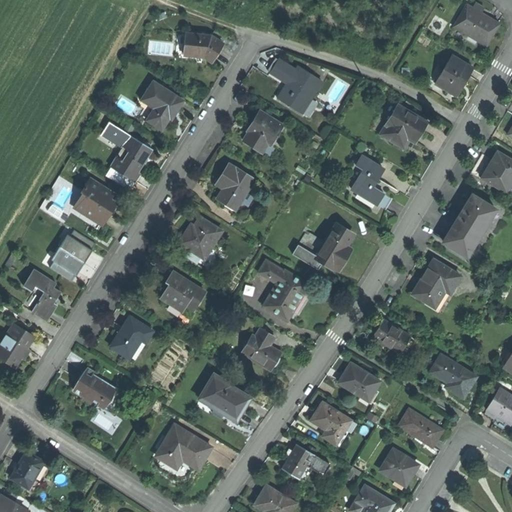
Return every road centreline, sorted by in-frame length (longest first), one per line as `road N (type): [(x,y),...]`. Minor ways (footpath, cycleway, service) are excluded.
road 1 (residential): [(19,412),(256,44),(294,46),(371,74),(469,125)]
road 2 (residential): [(213,511),(298,396),(469,125)]
road 3 (residential): [(169,511),(19,412)]
road 4 (residential): [(511,454),(465,437),(420,511)]
